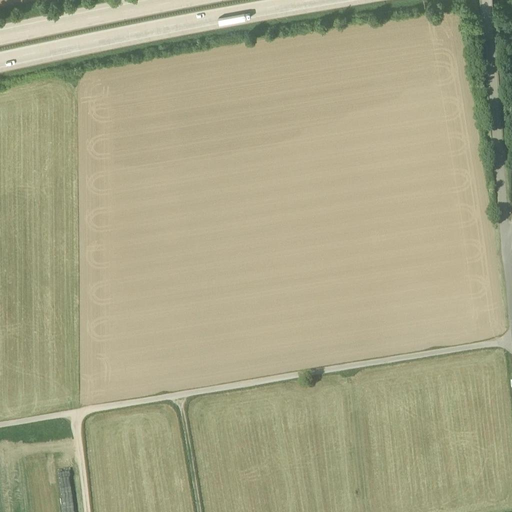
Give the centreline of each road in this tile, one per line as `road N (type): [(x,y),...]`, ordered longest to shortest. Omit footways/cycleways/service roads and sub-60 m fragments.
road 1 (track): [(0,425),(511,342)]
road 2 (motorway): [(0,60),(323,0)]
road 3 (track): [(485,0),(508,262)]
road 4 (motorway): [(192,0),(0,37)]
